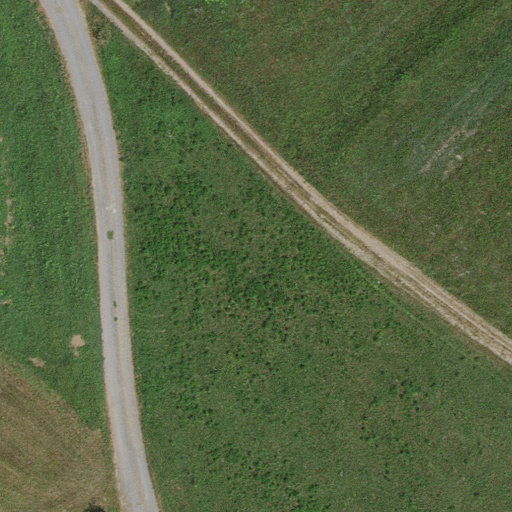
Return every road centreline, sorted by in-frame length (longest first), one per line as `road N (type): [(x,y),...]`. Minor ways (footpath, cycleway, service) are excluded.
road 1 (track): [(511,364),(427,309),(287,192),(86,0)]
road 2 (track): [(56,0),(109,225),(143,511)]
